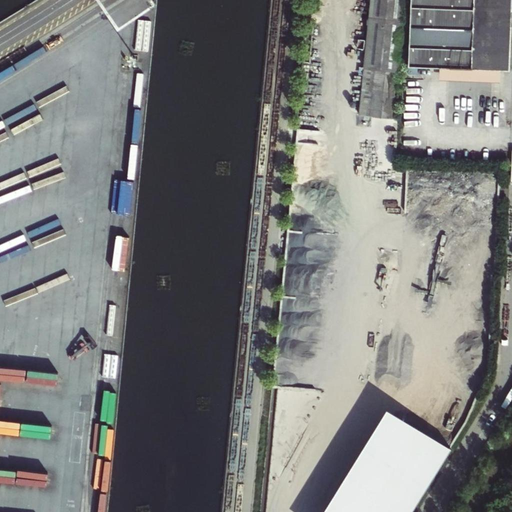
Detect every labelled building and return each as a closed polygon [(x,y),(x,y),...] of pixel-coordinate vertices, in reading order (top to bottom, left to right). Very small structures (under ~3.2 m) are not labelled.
[(63,0),(68,10),(80,4),(78,0),(63,0)] [(373,0),(361,114),(392,117),(404,0),(373,0)] [(511,0),(412,0),(409,75),(418,75),(418,68),(441,69),(441,81),(501,83),(502,72),(511,72),(511,64),(511,0)] [(18,132),(92,103),(88,91),(13,120),(18,132)] [(448,224),(451,199),(393,194),(394,179),(400,180),(400,171),(366,168),(363,205),(390,207),(389,218),(448,224)] [(91,214),(0,247),(0,260),(81,231),(80,228),(94,223),(91,214)] [(400,256),(422,257),(423,242),(400,242),(400,256)] [(370,256),(368,284),(411,286),(412,258),(370,256)] [(0,405),(2,387),(59,393),(60,379),(0,373),(0,405)] [(413,511),(453,450),(387,408),(322,511),(413,511)] [(0,437),(50,439),(51,427),(0,424),(0,437)] [(0,484),(45,487),(46,474),(0,470),(0,484)]
